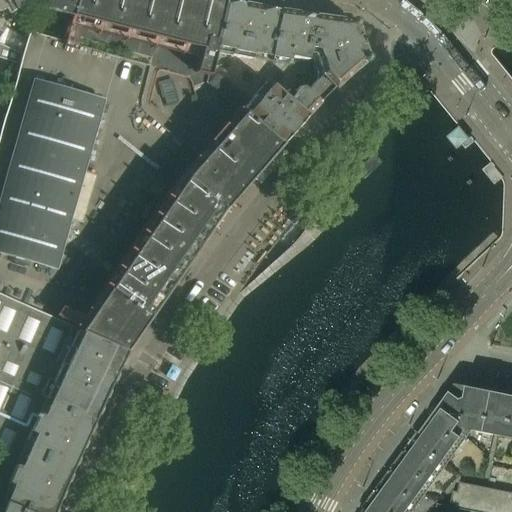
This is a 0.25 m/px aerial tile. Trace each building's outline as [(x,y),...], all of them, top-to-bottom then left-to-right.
[(0,0),(0,11),(1,10),(4,16),(12,12),(5,0),(0,0)] [(32,6),(28,0),(5,0),(12,12),(21,30),(25,31),(32,6)] [(29,15),(25,31),(30,32),(63,42),(70,17),(69,17),(50,12),(53,0),(33,0),(32,6),(29,15)] [(53,0),(50,12),(69,17),(73,0),(53,0)] [(219,0),(73,0),(69,17),(70,17),(66,32),(210,71),(213,53),(225,1),(219,0)] [(231,57),(242,5),(225,1),(213,53),(231,57)] [(260,8),(242,5),(231,57),(237,58),(238,52),(250,55),(260,8)] [(278,12),(260,8),(250,55),(262,58),(260,63),(267,64),(268,59),(278,12)] [(296,15),(278,12),(268,59),(277,61),(276,64),(284,66),(296,15)] [(308,45),(313,18),(296,15),(284,66),(293,66),(294,62),(304,64),(306,53),(308,45)] [(356,32),(354,27),(355,26),(356,25),(356,24),(356,23),(355,23),(355,22),(354,21),(353,20),(352,20),(351,20),(350,20),(348,21),(348,22),(338,21),(313,18),(308,45),(313,46),(356,32)] [(356,32),(313,46),(317,67),(330,60),(362,50),(356,32)] [(21,54),(0,44),(0,56),(20,61),(21,54)] [(367,59),(367,58),(366,57),(364,55),(362,50),(330,60),(317,67),(319,77),(332,89),(352,71),(361,63),(364,64),(365,63),(366,62),(367,61),(367,60),(367,59)] [(250,100),(218,73),(209,84),(238,108),(241,111),(250,100)] [(305,118),(332,89),(319,77),(306,92),(301,87),(298,88),(286,102),(305,118)] [(305,118),(286,102),(265,83),(242,111),(243,113),(281,145),(305,118)] [(107,106),(33,85),(0,200),(0,259),(58,276),(107,106)] [(0,130),(9,99),(0,96),(0,130)] [(269,157),(281,145),(243,113),(243,114),(237,109),(228,121),(269,157)] [(257,170),(269,157),(228,121),(218,133),(257,170)] [(460,131),(460,132),(457,129),(451,133),(460,144),(467,139),(460,131)] [(198,155),(237,189),(257,170),(218,133),(198,155)] [(185,168),(226,202),(237,189),(198,155),(185,168)] [(185,168),(171,188),(214,218),(226,202),(185,168)] [(160,206),(164,208),(202,233),(214,218),(171,188),(160,206)] [(188,251),(202,233),(160,206),(146,222),(188,251)] [(188,251),(146,222),(133,243),(175,269),(188,251)] [(148,307),(175,269),(133,243),(107,280),(148,307)] [(120,347),(148,307),(107,280),(85,313),(78,323),(120,347)] [(78,333),(77,333),(0,297),(0,338),(108,387),(124,354),(78,333)] [(108,387),(0,338),(0,379),(92,421),(101,401),(108,387)] [(173,381),(179,371),(171,367),(166,377),(173,381)] [(0,419),(77,454),(92,421),(0,379),(0,419)] [(408,511),(405,510),(432,473),(437,476),(453,455),(448,451),(469,422),(480,424),(487,390),(463,386),(460,397),(457,399),(447,391),(404,450),(360,510),(359,511),(408,511)] [(511,395),(487,390),(480,424),(478,432),(511,438),(511,395)] [(77,454),(0,419),(0,461),(2,462),(62,487),(77,454)] [(62,487),(2,462),(0,466),(0,501),(22,511),(51,511),(54,507),(62,487)] [(511,511),(511,492),(458,482),(456,492),(451,491),(448,507),(475,511),(511,511)] [(22,511),(0,501),(0,511),(22,511)]
